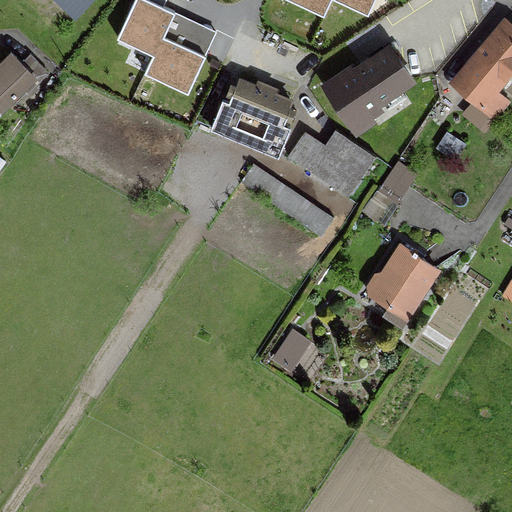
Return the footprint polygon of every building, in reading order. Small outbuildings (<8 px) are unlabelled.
[(172,5),(160,0),(133,0),(120,30),(156,46),(148,64),(188,82),(203,50),(160,31),(172,5)] [(503,76),(511,64),(511,30),(502,22),(463,68),(466,70),(454,85),(491,117),(505,100),(495,91),(506,79),(503,76)] [(409,79),(387,47),(328,87),(327,85),(324,87),(352,128),(369,117),(364,109),(409,79)] [(9,54),(0,62),(0,104),(2,107),(32,76),(9,54)] [(281,141),(287,126),(279,123),(288,101),(237,80),(228,102),(221,99),(215,113),(281,141)] [(346,197),(374,156),(332,128),(304,168),(346,197)] [(240,178),(321,233),(332,217),(251,163),(240,178)] [(412,250),(410,252),(398,244),(380,272),(374,274),(366,286),(367,292),(366,293),(387,307),(382,314),(399,325),(419,294),(417,293),(434,268),(413,254),(415,252),(412,250)] [(305,340),(292,331),(274,358),(287,367),(305,340)]
